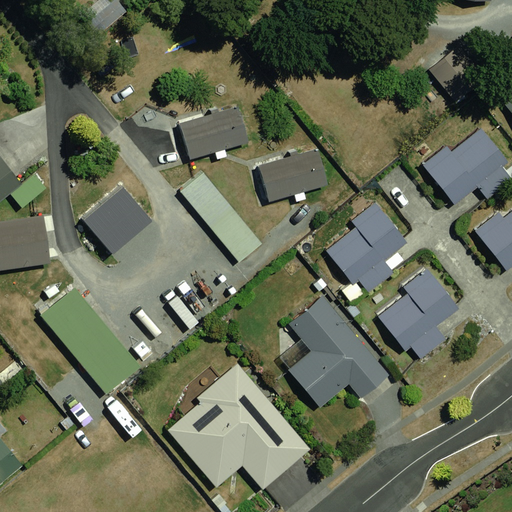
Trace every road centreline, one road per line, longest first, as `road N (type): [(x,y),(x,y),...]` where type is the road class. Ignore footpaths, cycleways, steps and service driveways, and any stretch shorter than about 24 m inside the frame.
road 1 (residential): [(2,0),(199,244)]
road 2 (residential): [(352,511),(511,394)]
